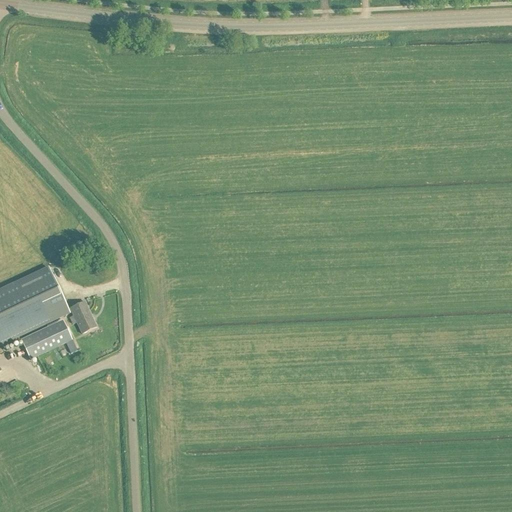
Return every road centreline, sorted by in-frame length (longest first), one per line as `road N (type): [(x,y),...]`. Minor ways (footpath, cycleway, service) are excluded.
road 1 (tertiary): [(511,18),(268,28),(0,5)]
road 2 (unclassified): [(135,511),(118,257),(90,212),(0,110)]
